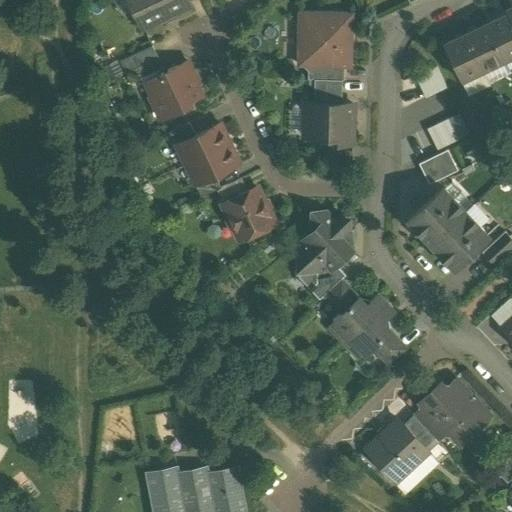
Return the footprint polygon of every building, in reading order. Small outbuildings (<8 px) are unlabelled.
[(187,0),(129,0),(143,29),(161,20),(162,22),(173,17),(172,15),(190,6),(187,0)] [(351,14),(299,13),(298,65),(304,65),(308,69),(309,70),(314,65),(344,66),(350,66),(351,14)] [(511,21),(508,14),(487,24),(504,60),(511,56),(511,21)] [(487,24),(465,35),(482,71),(504,60),(487,24)] [(465,35),(444,45),(450,57),(448,63),(450,68),(456,70),(461,81),(482,71),(465,35)] [(152,46),(120,62),(125,73),(157,57),(152,46)] [(157,57),(125,73),(131,84),(163,69),(157,57)] [(186,62),(160,74),(161,75),(147,82),(153,96),(152,97),(162,118),(188,106),(187,102),(200,96),(190,77),(193,76),(186,62)] [(344,66),(314,65),(309,70),(308,69),(308,79),(341,80),(344,80),(344,66)] [(446,88),(436,67),(426,72),(436,93),(446,88)] [(436,93),(426,72),(415,77),(425,98),(436,93)] [(341,80),(315,80),(314,104),(341,104),(341,80)] [(314,104),(304,104),(304,136),(324,137),(324,143),(352,143),(353,105),(341,104),(314,104)] [(458,140),(448,119),(437,124),(447,145),(458,140)] [(189,123),(169,132),(174,142),(194,133),(189,123)] [(220,124),(177,144),(195,184),(239,163),(220,124)] [(437,124),(427,129),(437,150),(447,145),(437,124)] [(447,150),(419,164),(429,184),(458,170),(447,150)] [(215,178),(196,187),(200,197),(216,190),(220,188),(215,178)] [(220,188),(216,190),(223,204),(248,192),(241,178),(220,188)] [(248,192),(223,204),(236,231),(234,234),(237,239),(244,242),(249,239),(250,236),(274,224),(267,210),(269,210),(268,209),(267,209),(264,203),(265,203),(264,201),(263,202),(257,188),(248,192)] [(443,188),(408,220),(414,227),(414,234),(420,234),(430,244),(465,212),(443,188)] [(325,212),(311,212),(311,225),(315,229),(303,240),(307,245),(299,253),(298,277),(309,289),(315,283),(316,284),(336,265),(352,250),(346,245),(351,240),(351,233),(347,228),(349,227),(349,218),(340,218),(335,222),(325,212)] [(465,212),(430,244),(440,255),(440,261),(446,262),(453,268),(488,236),(465,212)] [(511,250),(511,239),(504,232),(482,253),(495,266),(496,265),(511,250)] [(336,265),(316,284),(315,283),(309,289),(319,300),(323,296),(341,280),(346,276),(336,265)] [(341,280),(323,296),(332,305),(349,289),(341,280)] [(378,295),(366,306),(349,289),(332,305),(340,314),(333,321),(349,338),(386,304),(378,295)] [(399,341),(382,323),(394,312),(386,304),(349,338),(365,356),(373,349),(381,358),(399,341)] [(511,313),(500,324),(508,333),(509,334),(511,330),(511,313)] [(399,341),(381,358),(389,366),(407,350),(399,341)] [(490,416),(456,380),(440,395),(435,389),(420,402),(423,406),(448,432),(459,422),(470,434),(490,416)] [(448,432),(423,406),(413,415),(435,438),(438,441),(448,432)] [(435,438),(413,415),(403,425),(424,448),(435,438)] [(403,425),(397,419),(366,448),(397,481),(428,452),(424,448),(403,425)] [(449,433),(441,442),(453,452),(461,443),(449,433)] [(511,456),(496,472),(507,484),(511,478),(511,456)] [(177,466),(146,472),(152,504),(151,505),(152,511),(246,511),(242,487),(241,487),(237,467),(179,478),(177,466)]
